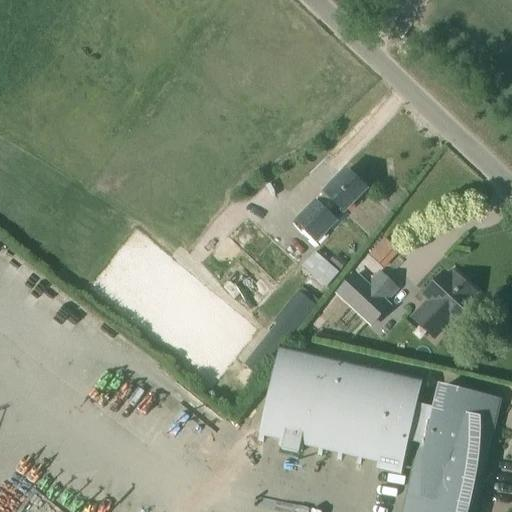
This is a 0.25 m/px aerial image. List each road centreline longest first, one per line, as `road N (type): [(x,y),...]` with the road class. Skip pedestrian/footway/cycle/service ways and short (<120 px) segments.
road 1 (unclassified): [(511,191),(309,0)]
road 2 (unknown): [(246,511),(182,489),(97,434)]
road 3 (unknown): [(97,434),(0,354)]
